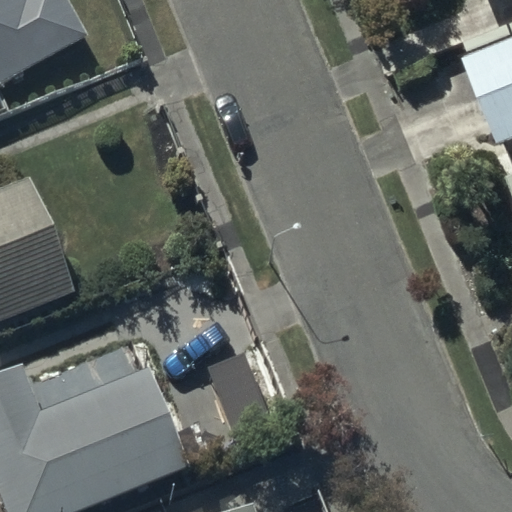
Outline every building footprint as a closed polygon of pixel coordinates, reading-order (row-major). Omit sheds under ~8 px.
[(67,0),(0,0),(0,50),(73,11),(67,0)] [(505,150),(511,146),(511,44),(469,63),(505,150)] [(0,286),(60,263),(18,155),(0,161),(0,286)] [(166,438),(128,341),(28,380),(10,334),(0,338),(0,491),(4,502),(166,438)] [(149,511),(264,511),(246,462),(145,499),(149,511)]
